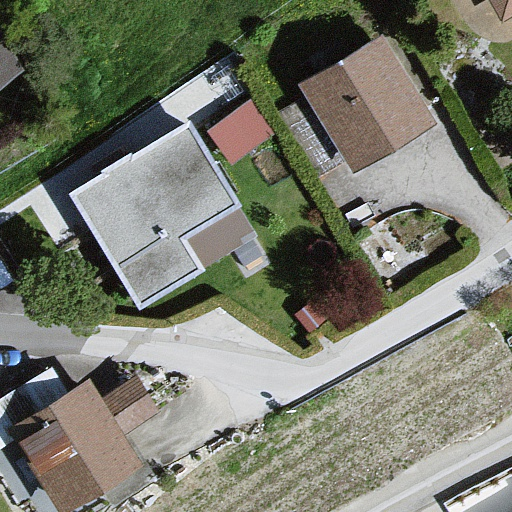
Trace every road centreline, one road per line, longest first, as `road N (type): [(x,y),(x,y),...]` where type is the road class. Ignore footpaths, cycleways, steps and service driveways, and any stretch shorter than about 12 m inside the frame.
road 1 (residential): [(511,261),(316,375),(281,376),(88,339),(0,334)]
road 2 (residential): [(511,450),(394,511)]
